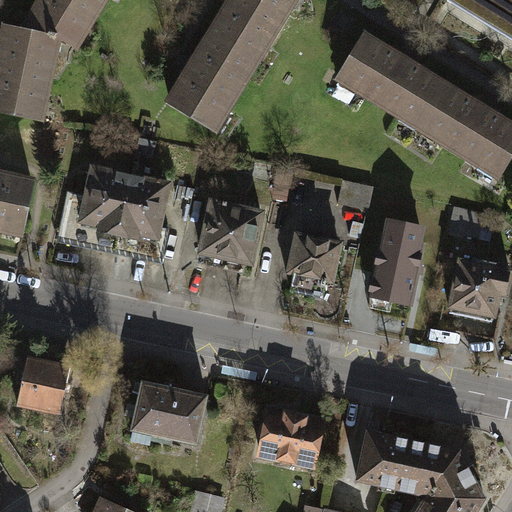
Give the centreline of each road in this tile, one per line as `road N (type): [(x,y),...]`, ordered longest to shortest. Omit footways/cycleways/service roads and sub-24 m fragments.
road 1 (residential): [(119,313),(511,400)]
road 2 (unclassified): [(119,313),(83,456),(60,485),(20,511)]
road 3 (residential): [(0,287),(119,313)]
